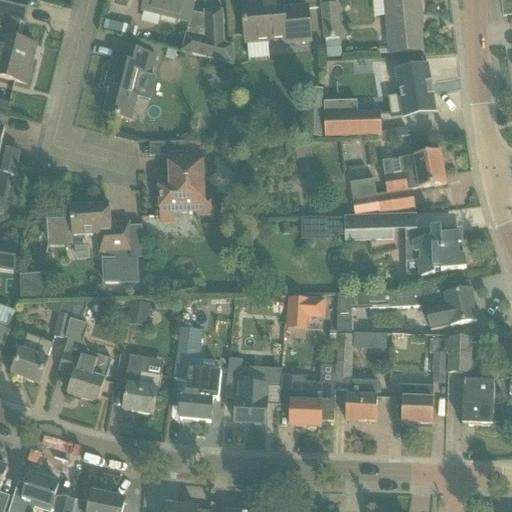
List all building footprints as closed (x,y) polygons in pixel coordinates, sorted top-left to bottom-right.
[(0,0),(0,17),(4,19),(1,30),(0,33),(0,79),(27,86),(37,48),(16,42),(24,14),(18,12),(21,0),(0,0)] [(146,0),(143,12),(190,24),(182,54),(233,67),(232,48),(225,46),(223,12),(204,13),(204,17),(192,14),(196,0),(146,0)] [(384,0),(386,13),(391,55),(401,54),(422,52),(418,17),(421,17),(418,0),(417,0),(408,1),(408,0),(384,0)] [(271,43),(271,46),(311,43),(308,9),(284,11),(283,4),(244,7),(247,45),(271,43)] [(338,7),(324,8),(326,40),(340,39),(338,7)] [(340,42),(326,43),(327,60),(341,58),(340,42)] [(113,81),(104,115),(131,123),(138,98),(133,97),(139,75),(151,78),(156,58),(123,50),(120,62),(112,60),(107,80),(113,81)] [(228,68),(215,74),(219,85),(233,80),(228,68)] [(401,96),(387,98),(390,118),(404,116),(404,119),(434,114),(432,99),(434,98),(433,91),(432,85),(429,85),(427,69),(397,74),(401,96)] [(326,74),(325,97),(345,98),(346,75),(326,74)] [(306,140),(321,141),(322,93),(307,92),(306,140)] [(357,102),(325,103),(326,139),(381,137),(381,115),(357,115),(357,102)] [(0,215),(3,216),(10,177),(15,178),(20,153),(6,150),(5,154),(1,153),(1,151),(5,130),(0,129),(0,215)] [(402,177),(385,180),(387,196),(413,191),(419,190),(419,191),(426,190),(446,186),(441,154),(421,157),(414,158),(399,161),(402,177)] [(161,218),(160,218),(160,220),(160,222),(160,226),(173,225),(173,220),(173,217),(199,216),(213,216),(212,197),(203,198),(201,156),(190,156),(187,156),(170,157),(171,179),(171,186),(160,187),(160,190),(161,218)] [(374,181),(350,185),(353,204),(377,201),(376,197),(374,181)] [(71,222),(47,223),(49,250),(67,249),(66,242),(74,242),(74,238),(98,237),(99,258),(105,257),(105,263),(104,263),(105,285),(122,284),(122,286),(138,285),(136,261),(131,261),(131,256),(132,256),(131,245),(130,224),(111,225),(110,206),(71,208),(71,222)] [(345,218),(346,244),(393,242),(393,217),(345,218)] [(301,221),(301,243),(326,242),(326,221),(301,221)] [(444,231),(405,232),(406,255),(406,261),(406,265),(418,264),(421,278),(421,280),(466,270),(463,257),(463,245),(461,245),(458,235),(446,238),(444,231)] [(20,277),(21,302),(52,301),(55,293),(20,277)] [(419,293),(369,296),(370,306),(370,312),(420,309),(422,317),(426,320),(428,319),(431,333),(451,329),(477,324),(474,307),(477,307),(478,305),(476,296),(475,295),(471,296),(471,293),(456,296),(453,285),(419,293)] [(288,300),(286,332),(306,333),(307,320),(324,321),(325,303),(288,300)] [(75,304),(71,322),(80,325),(86,304),(75,304)] [(126,325),(145,329),(149,307),(130,304),(126,325)] [(54,339),(65,341),(74,306),(46,305),(46,309),(47,312),(50,314),(52,315),(59,316),(54,339)] [(337,316),(336,335),(353,335),(352,316),(341,316),(337,316)] [(65,354),(59,373),(74,378),(68,396),(98,406),(104,387),(106,383),(113,362),(112,362),(87,354),(88,352),(83,344),(88,328),(80,325),(71,322),(66,341),(69,342),(67,349),(65,354)] [(0,359),(4,348),(3,348),(10,330),(0,326),(0,359)] [(181,331),(174,382),(185,383),(186,383),(187,368),(191,366),(198,366),(202,333),(181,331)] [(13,377),(39,387),(46,368),(48,362),(54,346),(28,337),(22,353),(22,352),(19,358),(13,377)] [(335,386),(335,393),(347,394),(347,399),(346,423),(376,424),(377,400),(377,384),(350,383),(350,371),(352,352),(354,338),(339,337),(338,355),(336,386),(335,386)] [(432,384),(446,385),(447,355),(446,355),(447,342),(430,341),(430,350),(429,350),(429,356),(434,356),(432,384)] [(463,427),(493,428),(495,385),(481,384),(482,363),(471,363),(472,342),(451,341),(449,375),(465,375),(463,427)] [(481,350),(480,360),(497,360),(497,350),(481,350)] [(124,413),(154,418),(161,378),(146,375),(149,361),(130,358),(125,388),(128,388),(127,393),(124,413)] [(227,387),(225,401),(227,401),(227,398),(237,399),(235,426),(266,428),(268,389),(241,387),(242,362),(229,361),(228,374),(227,387)] [(182,397),(180,421),(184,422),(192,423),(210,424),(212,402),(218,402),(221,375),(189,371),(187,383),(186,383),(185,383),(183,398),(182,397)] [(281,388),(280,408),(281,408),(281,405),(292,405),(291,409),(290,429),(321,430),(321,424),(334,424),(335,393),(335,386),(306,384),(296,384),(296,379),(281,378),(281,388)] [(402,425),(432,426),(433,402),(434,388),(399,387),(399,401),(403,401),(402,425)] [(0,511),(5,511),(10,499),(0,494),(0,493),(1,489),(2,489),(8,470),(0,467),(0,511)] [(19,486),(11,511),(34,511),(35,510),(40,511),(74,511),(76,504),(54,500),(58,487),(30,477),(27,487),(26,489),(19,486)] [(77,503),(75,511),(123,511),(125,503),(93,497),(91,506),(77,503)]
